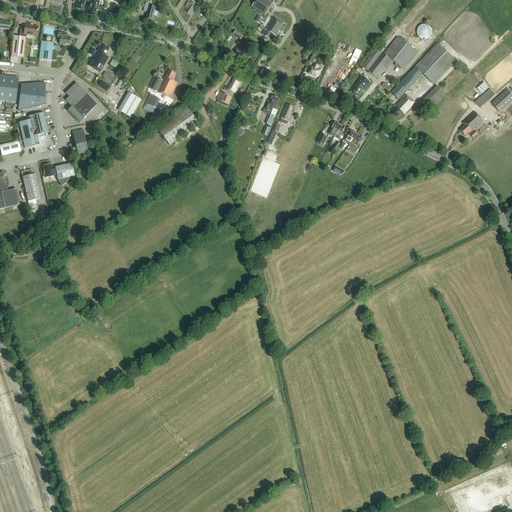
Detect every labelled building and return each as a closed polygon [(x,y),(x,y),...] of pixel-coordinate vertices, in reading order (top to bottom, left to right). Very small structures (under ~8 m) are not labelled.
[(95,0),(89,0),(87,14),(95,16),(96,10),(98,10),(99,1),(95,0)] [(265,16),(273,3),(267,0),(256,0),(252,7),(265,16)] [(156,8),(149,5),(149,3),(146,2),(143,11),(146,13),(145,18),(153,21),(154,16),(156,17),(158,12),(155,11),(156,8)] [(191,4),(188,2),(185,7),(187,8),(184,12),(191,15),(196,7),(194,6),(191,4)] [(255,21),(260,24),(263,18),(258,15),(255,21)] [(264,30),(262,34),(269,39),(273,34),(277,36),(285,24),(274,17),(265,31),(264,30)] [(0,31),(0,29),(9,30),(10,22),(0,21),(0,31)] [(14,36),(11,56),(23,58),(26,35),(37,36),(38,27),(25,25),(24,30),(20,29),(19,37),(14,36)] [(434,34),(434,31),(433,29),(432,27),(430,26),(428,25),(425,25),(423,26),(421,28),(420,30),(420,32),(420,35),(422,37),(423,38),(425,39),(428,39),(430,39),(432,37),(433,36),(434,34)] [(236,30),(233,35),(241,40),(244,36),(236,30)] [(58,32),(57,38),(60,39),(59,44),(66,45),(66,44),(70,44),(71,38),(66,37),(66,34),(58,32)] [(362,66),(378,79),(392,61),(396,63),(394,65),(400,70),(402,68),(404,70),(417,52),(397,37),(384,54),(376,48),(362,66)] [(484,54),(485,50),(485,46),(483,43),(481,41),(478,39),(475,39),(472,39),(469,41),(466,43),(465,46),(464,49),(465,53),(466,56),(469,58),(472,60),(476,60),(479,59),(482,57),(484,54)] [(41,42),(39,59),(51,61),(51,60),(56,61),(57,52),(52,51),(53,43),(41,42)] [(437,43),(391,93),(399,100),(423,75),(434,85),(456,61),(437,43)] [(96,54),(88,66),(99,72),(109,57),(105,55),(109,49),(102,45),(98,52),(92,49),(89,54),(92,56),(94,53),(96,54)] [(237,48),(231,55),(238,60),(239,58),(246,63),(250,57),(237,48)] [(109,64),(116,68),(118,63),(112,59),(109,64)] [(314,68),(312,67),(309,74),(317,76),(318,74),(319,74),(321,70),(317,69),(318,66),(315,65),(314,68)] [(163,80),(155,77),(149,88),(170,98),(177,83),(173,81),(176,74),(169,70),(166,77),(165,77),(163,80)] [(0,100),(15,103),(18,78),(0,75),(0,100)] [(362,76),(350,91),(357,97),(362,90),(364,91),(371,82),(362,76)] [(111,86),(98,77),(94,83),(107,91),(111,86)] [(230,85),(229,84),(226,90),(236,94),(241,82),(233,78),(230,85)] [(18,111),(40,106),(46,105),(45,92),(46,83),(39,83),(38,87),(21,85),(18,111)] [(66,93),(69,97),(65,100),(72,107),(69,111),(79,122),(97,105),(77,83),(66,93)] [(384,83),(382,87),(388,92),(391,89),(384,83)] [(484,83),(477,89),(481,93),(488,87),(484,83)] [(438,86),(423,101),(432,109),(446,95),(438,86)] [(490,89),(475,102),(480,108),(495,95),(490,89)] [(511,96),(506,90),(491,103),(500,113),(511,102),(511,96)] [(217,99),(229,105),(232,98),(220,92),(217,99)] [(129,93),(120,110),(132,117),(142,100),(129,93)] [(395,106),(396,107),(391,112),(397,117),(402,112),(405,115),(416,104),(406,94),(395,106)] [(150,95),(143,109),(152,113),(155,107),(157,108),(160,100),(150,95)] [(270,100),(268,100),(264,109),(274,113),(279,98),(272,95),(270,100)] [(290,122),(292,116),(290,115),(294,107),(286,104),(281,118),(290,122)] [(170,106),(164,111),(168,117),(174,112),(170,106)] [(158,128),(171,146),(201,125),(188,107),(158,128)] [(269,116),(267,124),(271,125),(274,118),(276,114),(272,112),(271,117),(269,116)] [(462,123),(465,126),(460,130),(465,136),(469,133),(474,138),(478,134),(474,130),(483,121),(475,112),(462,123)] [(35,146),(33,136),(48,133),(43,113),(29,116),(30,120),(19,123),(25,148),(35,146)] [(277,133),(281,124),(275,122),(269,138),(274,140),(277,132),(277,133)] [(329,134),(334,137),(341,125),(336,122),(332,129),(329,134)] [(345,127),(341,125),(334,137),(340,140),(343,134),(342,134),(345,127)] [(241,128),(236,133),(240,136),(244,132),(241,128)] [(88,153),(83,130),(73,132),(78,155),(88,153)] [(351,144),(352,142),(357,133),(352,130),(347,138),(348,138),(347,139),(349,140),(348,142),(351,144)] [(358,144),(362,137),(357,133),(352,142),(351,144),(349,146),(353,148),(354,147),(357,148),(359,145),(358,144)] [(321,134),(317,142),(323,145),(327,137),(321,134)] [(0,149),(2,156),(21,152),(19,141),(0,145),(0,149)] [(335,153),(337,151),(341,144),(337,142),(333,148),(332,150),(335,153)] [(72,164),(55,167),(55,169),(57,175),(58,181),(61,187),(74,177),(72,164)] [(51,165),(43,167),(45,178),(54,176),(54,175),(57,175),(55,169),(52,169),(51,165)] [(32,175),(31,170),(21,172),(28,202),(40,199),(35,174),(32,175)] [(6,189),(6,187),(7,185),(6,183),(5,181),(4,179),(2,178),(0,177),(0,209),(4,208),(19,205),(16,189),(7,191),(7,189),(6,189)]
